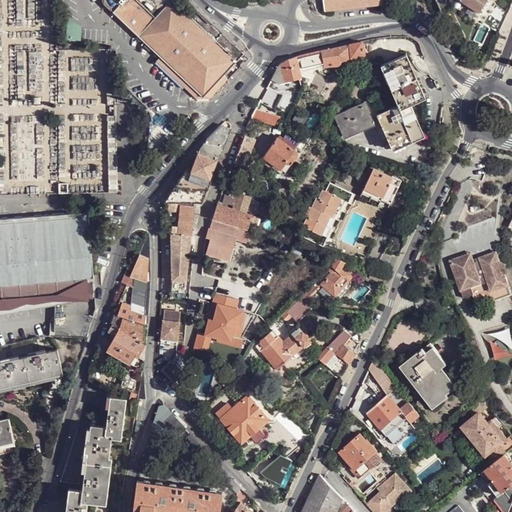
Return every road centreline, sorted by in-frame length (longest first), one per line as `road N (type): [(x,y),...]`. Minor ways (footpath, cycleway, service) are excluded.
road 1 (tertiary): [(470,123),(311,458)]
road 2 (residential): [(35,511),(138,205)]
road 3 (residential): [(149,388),(154,235),(138,205)]
road 4 (residential): [(138,205),(256,70)]
road 5 (residential): [(270,511),(149,388)]
road 6 (residential): [(123,511),(149,388)]
